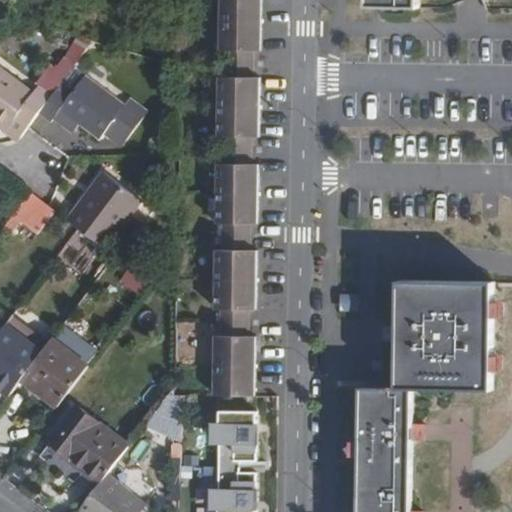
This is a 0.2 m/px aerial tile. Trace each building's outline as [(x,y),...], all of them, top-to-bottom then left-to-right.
[(262,0),(220,0),(219,51),(225,51),(225,78),(218,78),(217,138),(224,138),(223,165),(217,165),(216,225),(222,225),(222,251),(215,251),(214,312),(221,312),(221,338),(215,337),(214,396),(254,397),(255,339),(249,338),(249,311),(257,312),(258,252),(251,252),(251,226),(259,226),(260,165),(253,165),(253,138),(260,139),(261,78),(254,78),(254,51),(261,51),(262,0)] [(23,130),(28,126),(38,111),(51,95),(39,85),(32,92),(0,67),(0,119),(5,124),(2,128),(2,130),(12,139),(19,136),(23,130)] [(82,79),(69,69),(57,87),(68,96),(82,79)] [(68,96),(57,87),(51,95),(38,111),(50,119),(52,116),(58,109),(79,123),(98,137),(105,126),(121,137),(146,104),(131,92),(119,106),(82,79),(68,96)] [(72,132),(79,123),(58,109),(52,116),(72,132)] [(80,227),(111,250),(149,202),(110,173),(74,222),(80,227)] [(27,225),(44,199),(30,189),(13,214),(27,225)] [(57,208),(53,206),(44,199),(27,225),(39,233),(57,208)] [(108,265),(117,254),(111,250),(80,227),(71,238),(108,265)] [(494,281),(401,280),(400,386),(363,386),(361,511),(411,511),(413,432),(413,387),(493,387),(494,285),(494,281)] [(362,311),(363,296),(345,295),(344,310),(362,311)] [(0,392),(10,399),(22,381),(42,354),(5,328),(0,334),(0,392)] [(22,381),(58,408),(88,366),(52,341),(42,354),(22,381)] [(163,394),(161,432),(185,433),(187,395),(163,394)] [(106,479),(129,448),(78,409),(51,444),(71,459),(69,462),(100,486),(106,479)] [(257,426),(210,426),(210,447),(234,447),(234,455),(257,456),(257,426)] [(221,486),(221,465),(205,465),(204,486),(221,486)] [(100,486),(80,511),(141,511),(144,508),(106,479),(100,486)] [(234,493),(211,492),(210,511),(256,511),(258,486),(234,485),(234,493)]
